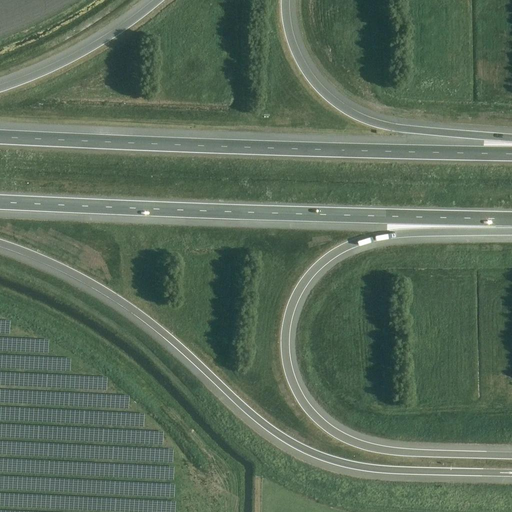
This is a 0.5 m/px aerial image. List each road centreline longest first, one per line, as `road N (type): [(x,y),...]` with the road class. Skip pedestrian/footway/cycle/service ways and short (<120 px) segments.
road 1 (motorway): [(0,246),(118,301),(260,423),(304,450),(383,471),(511,473)]
road 2 (motorway): [(511,455),(390,451),(347,440),(299,397),(284,332),(307,276),(338,250),(382,237),(511,225)]
road 3 (motorway): [(0,203),(511,220)]
road 4 (motorway): [(511,154),(0,137)]
road 5 (motorway): [(511,143),(351,114),(299,61),(284,0)]
road 6 (motorway): [(158,0),(77,55),(0,88)]
